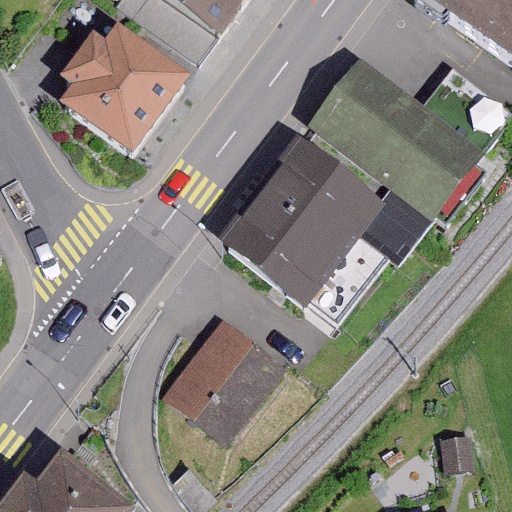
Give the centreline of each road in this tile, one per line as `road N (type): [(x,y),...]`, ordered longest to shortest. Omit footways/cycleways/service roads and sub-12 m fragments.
road 1 (residential): [(154,244),(195,276),(196,305),(167,333),(142,389),(133,439),(172,511)]
road 2 (secondary): [(336,0),(154,244)]
road 3 (secondary): [(0,143),(67,256),(110,301)]
road 4 (secondary): [(110,301),(0,442)]
